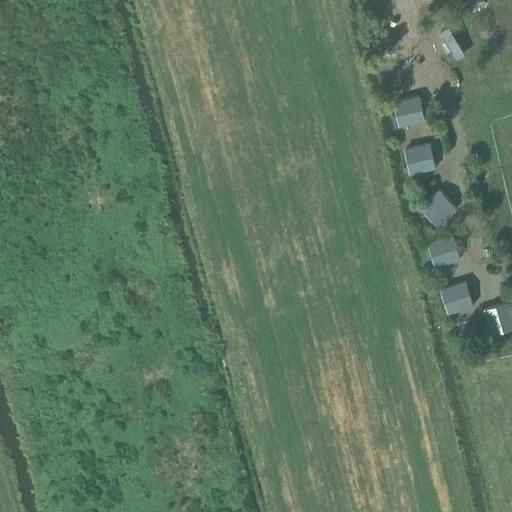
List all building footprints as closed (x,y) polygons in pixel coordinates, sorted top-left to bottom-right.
[(441,30),(457,59),(466,54),(449,25),(441,30)] [(425,120),(420,95),(394,101),(397,113),(400,126),(425,120)] [(436,168),(430,143),(405,149),(411,173),(436,168)] [(438,225),(457,208),(440,189),(421,206),(438,225)] [(461,258),(453,234),(429,242),(436,266),(461,258)] [(474,305),(466,281),(442,288),(449,313),(474,305)] [(511,327),(511,312),(509,302),(484,309),(492,334),(511,327)]
